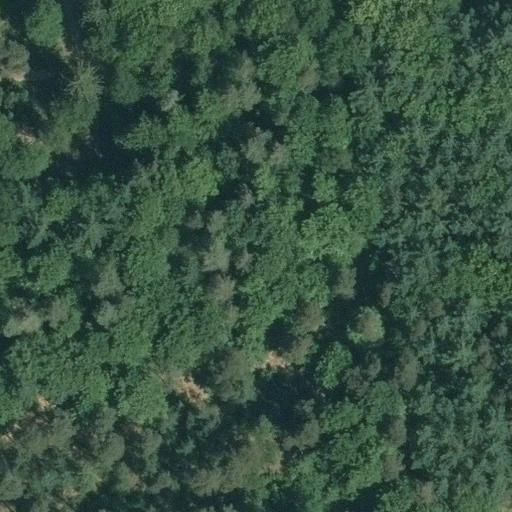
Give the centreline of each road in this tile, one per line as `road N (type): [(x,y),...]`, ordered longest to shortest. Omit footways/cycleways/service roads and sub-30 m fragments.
road 1 (track): [(322,48),(79,89)]
road 2 (track): [(322,48),(511,13)]
